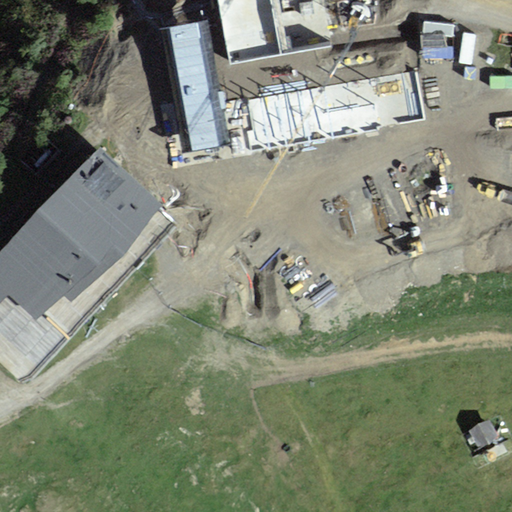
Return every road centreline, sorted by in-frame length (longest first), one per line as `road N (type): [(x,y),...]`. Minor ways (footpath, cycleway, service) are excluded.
road 1 (unclassified): [(511,112),(301,191),(215,281),(191,292)]
road 2 (track): [(0,401),(58,377),(191,292)]
